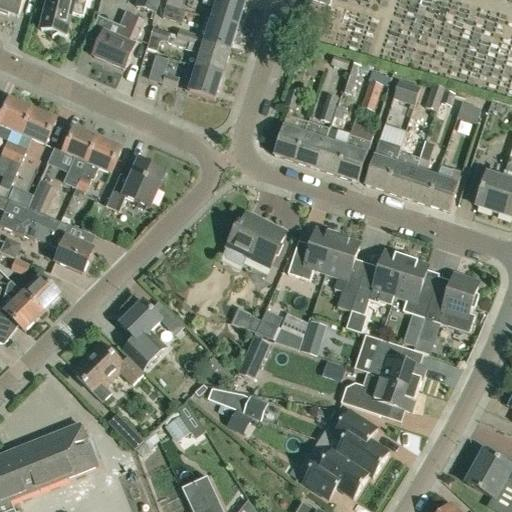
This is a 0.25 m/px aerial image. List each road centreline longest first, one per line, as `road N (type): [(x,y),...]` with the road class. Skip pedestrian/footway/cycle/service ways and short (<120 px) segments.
road 1 (residential): [(0,393),(199,200),(205,165),(176,137),(0,61)]
road 2 (unclassified): [(511,258),(263,176),(250,164),(245,129),(285,0)]
road 3 (residential): [(410,511),(511,320)]
